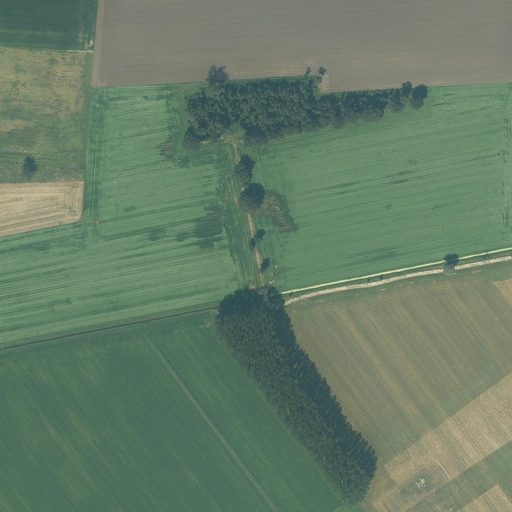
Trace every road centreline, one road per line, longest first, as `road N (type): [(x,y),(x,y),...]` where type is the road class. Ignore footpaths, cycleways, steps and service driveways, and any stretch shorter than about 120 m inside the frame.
road 1 (track): [(234,138),(511,81)]
road 2 (track): [(265,302),(511,256)]
road 3 (track): [(376,483),(283,354),(265,302)]
road 4 (track): [(376,483),(511,389)]
road 5 (track): [(264,295),(234,138)]
